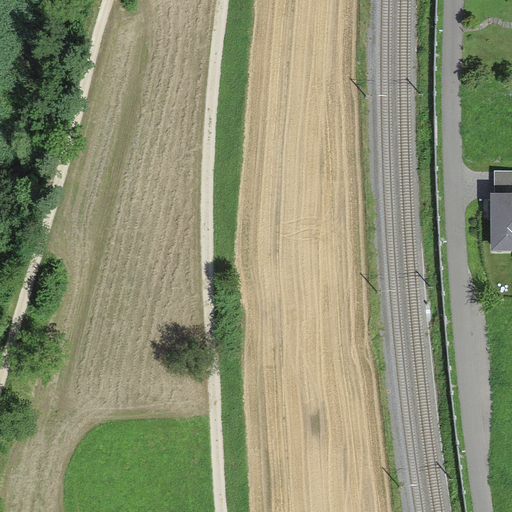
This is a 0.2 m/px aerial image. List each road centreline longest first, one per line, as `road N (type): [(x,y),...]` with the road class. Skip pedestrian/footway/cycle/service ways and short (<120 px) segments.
road 1 (residential): [(450,0),(451,237),(482,511)]
road 2 (track): [(222,0),(206,212),(221,511)]
road 3 (track): [(0,382),(108,0)]
